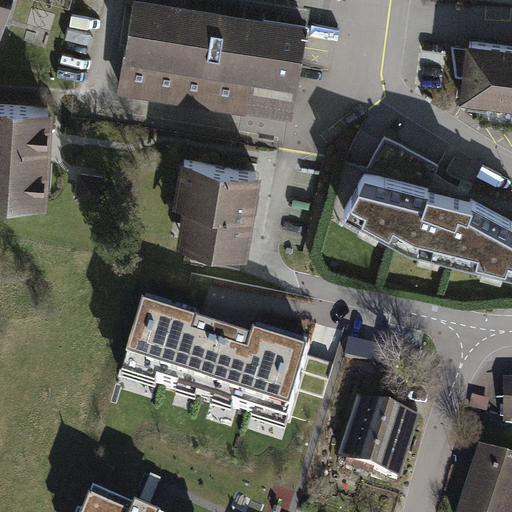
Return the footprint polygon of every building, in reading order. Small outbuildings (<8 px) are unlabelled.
[(306,25),(155,0),(134,0),(120,84),(248,105),(250,93),(291,100),(295,76),(298,77),(306,25)] [(155,0),(306,25),(309,4),(283,0),(155,0)] [(466,73),(463,100),(482,102),(480,120),(511,124),(511,46),(471,41),(469,56),(456,57),(457,71),(466,73)] [(0,195),(43,198),(48,107),(0,104),(0,195)] [(439,166),(385,136),(347,205),(411,241),(511,265),(511,221),(470,198),(467,198),(431,189),(437,174),(439,166)] [(244,249),(257,171),(185,159),(182,180),(186,186),(191,187),(185,220),(189,225),(194,225),(191,239),(244,249)] [(78,196),(100,200),(103,177),(81,174),(78,196)] [(458,185),(437,174),(431,189),(467,198),(469,192),(473,184),(462,178),(458,185)] [(200,321),(146,304),(126,370),(147,376),(145,381),(179,392),(181,386),(199,391),(197,397),(216,403),(217,397),(235,402),(233,408),(267,418),(268,412),(289,418),(311,349),(257,333),(248,361),(193,344),(200,321)] [(303,390),(328,397),(346,330),(319,323),(313,346),(315,346),(303,390)] [(396,351),(349,341),(346,357),(393,367),(396,351)] [(486,411),(489,401),(473,397),(471,407),(486,411)] [(398,480),(417,421),(358,402),(356,410),(362,412),(345,463),(398,480)] [(511,511),(511,461),(483,452),(463,511),(511,511)] [(162,481),(151,477),(141,501),(151,506),(162,481)] [(133,511),(94,495),(86,511),(133,511)]
